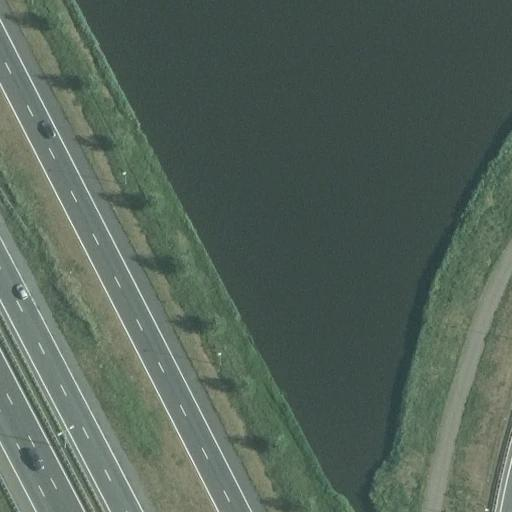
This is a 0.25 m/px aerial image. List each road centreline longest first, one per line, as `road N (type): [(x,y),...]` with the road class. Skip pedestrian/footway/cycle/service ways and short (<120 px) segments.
road 1 (motorway): [(239,511),(0,51)]
road 2 (motorway): [(125,511),(0,267)]
road 3 (motorway): [(0,396),(60,511)]
